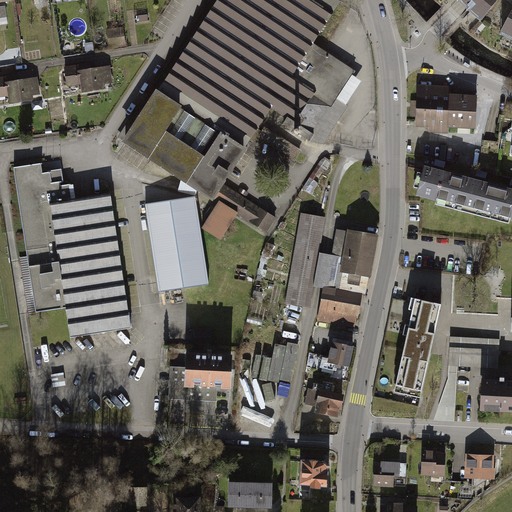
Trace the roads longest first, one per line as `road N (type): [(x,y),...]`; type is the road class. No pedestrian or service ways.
road 1 (tertiary): [(389,61),(391,232),(353,434)]
road 2 (residential): [(353,434),(327,442),(0,425)]
road 3 (residential): [(353,434),(511,437)]
road 4 (residential): [(389,61),(423,58),(511,92)]
